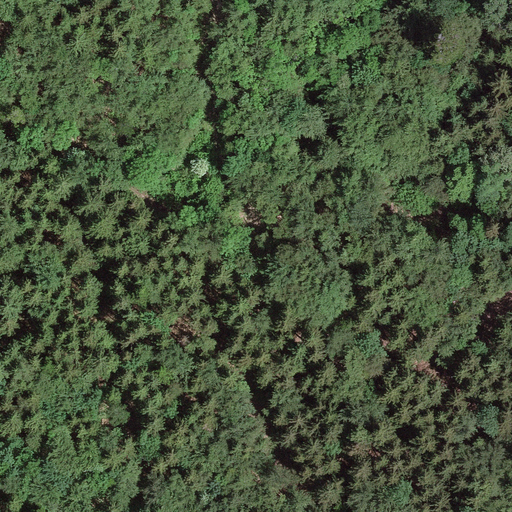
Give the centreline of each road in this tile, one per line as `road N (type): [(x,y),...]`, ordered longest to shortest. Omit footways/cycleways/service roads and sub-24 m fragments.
road 1 (track): [(454,511),(368,382),(329,344),(53,142),(0,94)]
road 2 (track): [(135,511),(113,252)]
